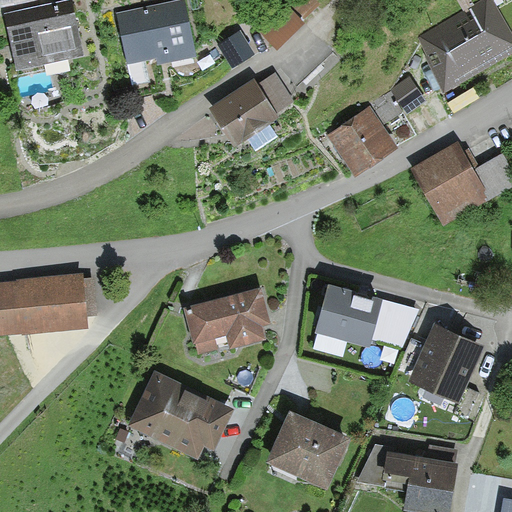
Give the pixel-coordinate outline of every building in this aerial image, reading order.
[(0,0),(0,8),(42,0),(0,0)] [(72,0),(68,0),(3,14),(15,71),(84,56),(72,0)] [(184,0),(177,0),(116,13),(127,64),(156,58),(158,65),(197,56),(184,0)] [(305,23),(282,0),(270,0),(249,20),(277,49),(305,23)] [(286,0),(304,18),(321,2),(318,0),(286,0)] [(511,33),(493,0),(483,0),(417,37),(443,94),(511,55),(511,33)] [(240,30),(218,45),(233,69),(255,54),(240,30)] [(276,72),(258,84),(276,113),(295,101),(276,72)] [(410,77),(390,90),(407,114),(426,100),(410,77)] [(254,79),(209,108),(235,147),(280,117),(276,113),(258,84),(254,79)] [(370,106),(327,135),(355,177),(398,148),(370,106)] [(458,141),(410,169),(443,227),(491,199),(475,169),(464,151),(458,141)] [(475,169),(480,166),(469,148),(464,151),(475,169)] [(480,166),(475,169),(491,199),(511,187),(511,167),(504,153),(480,166)] [(17,281),(0,282),(0,335),(22,333),(22,335),(88,329),(87,317),(84,278),(83,273),(17,279),(17,281)] [(95,277),(84,278),(87,317),(97,316),(95,277)] [(383,299),(329,284),(316,333),(370,347),(372,340),(383,299)] [(261,287),(184,307),(194,344),(196,343),(199,354),(229,346),(230,349),(267,340),(263,326),(271,324),(261,287)] [(420,309),(383,299),(372,340),(402,349),(420,309)] [(484,345),(434,324),(409,382),(459,403),(466,387),(484,345)] [(234,409),(155,370),(128,426),(198,459),(204,446),(214,451),(234,409)] [(485,395),(466,387),(459,403),(455,413),(474,421),(485,395)] [(351,438),(290,410),(267,462),(328,490),(351,438)] [(427,458),(387,451),(388,446),(375,444),(357,482),(386,486),(385,489),(407,492),(404,511),(412,511),(449,511),(458,463),(456,463),(427,458)] [(429,445),(427,458),(456,463),(458,449),(429,445)] [(511,511),(511,499),(503,498),(500,511),(511,511)]
